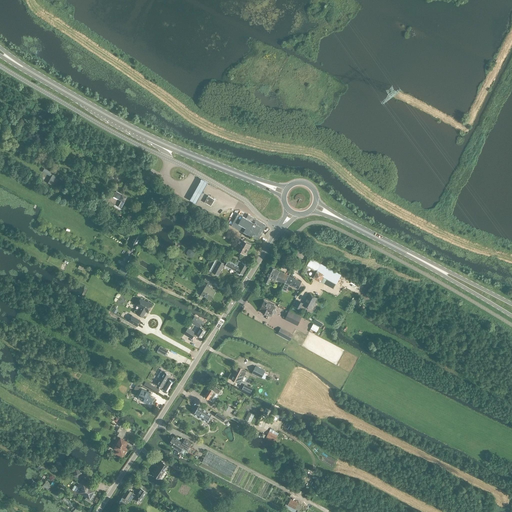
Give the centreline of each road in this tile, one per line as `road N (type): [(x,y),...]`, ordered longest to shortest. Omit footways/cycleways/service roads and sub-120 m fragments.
road 1 (secondary): [(98,511),(280,228)]
road 2 (primary): [(311,209),(511,315)]
road 3 (primary): [(511,303),(316,202)]
road 4 (unclassified): [(169,159),(0,65)]
road 5 (track): [(403,100),(466,129),(511,38)]
road 6 (primary): [(22,66),(163,143)]
road 7 (unclassified): [(280,228),(169,159)]
